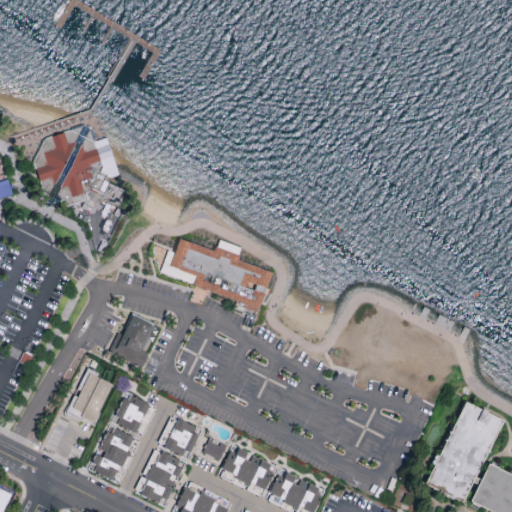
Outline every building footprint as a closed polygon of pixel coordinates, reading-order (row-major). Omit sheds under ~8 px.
[(82,127),(45,139),(32,163),(44,195),(49,197),(46,203),(52,206),(55,200),(59,202),(64,201),(66,207),(88,200),(86,193),(92,191),(119,204),(125,192),(104,182),(106,177),(111,179),(119,177),(106,139),(93,143),(89,130),(82,127)] [(0,195),(11,195),(10,179),(0,179),(0,195)] [(219,239),(243,248),(238,261),(271,273),(268,283),(270,284),(260,310),(210,292),(205,307),(190,301),(196,286),(159,272),(163,263),(152,259),(156,247),(174,254),(179,239),(214,252),(219,239)] [(109,352),(142,365),(148,351),(142,349),(153,322),(132,313),(124,334),(117,332),(109,352)] [(113,380),(86,369),(77,392),(75,391),(67,411),(96,422),(113,380)] [(138,432),(149,402),(126,393),(115,423),(138,432)] [(466,401),(504,421),(461,504),(423,484),(466,401)] [(186,457),(201,428),(179,417),(164,446),(186,457)] [(119,481),(124,468),(121,467),(134,435),(110,425),(99,452),(96,451),(92,462),(95,463),(92,471),(119,481)] [(204,453),(221,458),(225,444),(209,438),(204,453)] [(221,469),(265,489),(277,465),(250,453),(250,454),(232,445),(221,469)] [(176,478),(175,478),(183,459),(159,449),(148,477),(141,474),(135,489),(167,502),(176,478)] [(487,463),(511,475),(511,511),(486,511),(467,503),(487,463)] [(270,492),(284,498),(281,506),(294,511),(314,511),(324,488),(299,477),(299,478),(280,470),(270,492)] [(0,511),(2,511),(12,491),(0,485),(0,511)] [(179,511),(226,511),(229,507),(186,485),(174,509),(179,511)]
